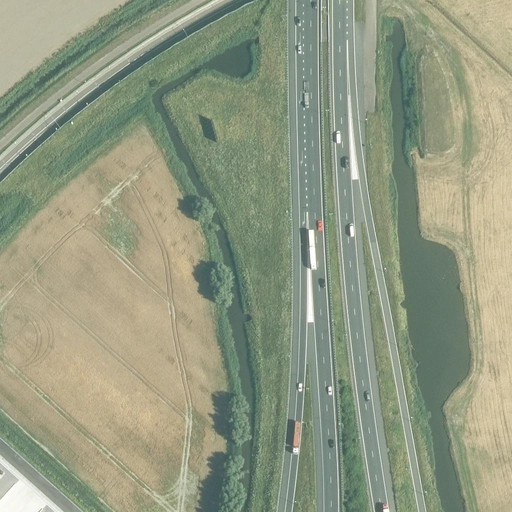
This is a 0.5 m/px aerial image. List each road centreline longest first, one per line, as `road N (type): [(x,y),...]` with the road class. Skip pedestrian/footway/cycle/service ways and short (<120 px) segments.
road 1 (motorway): [(422,511),(370,227),(341,0)]
road 2 (motorway): [(382,511),(345,218),(340,0)]
road 3 (motorway): [(313,212),(287,511)]
road 4 (motorway): [(313,212),(330,511)]
road 5 (motorway): [(310,0),(313,212)]
